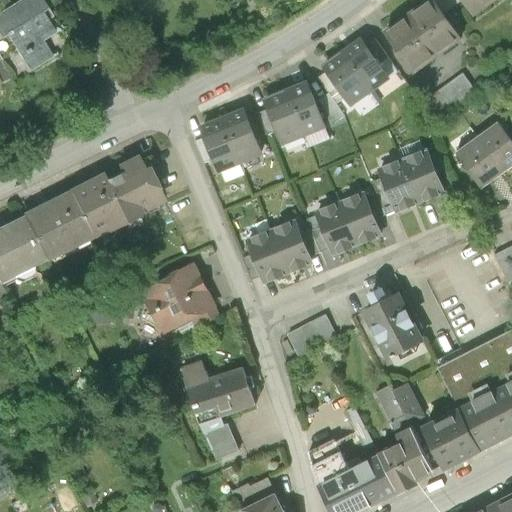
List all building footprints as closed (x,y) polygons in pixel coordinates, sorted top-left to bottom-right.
[(47,0),(30,0),(0,19),(0,39),(11,57),(24,49),(39,71),(57,59),(48,44),(57,38),(45,19),(55,12),(47,0)] [(462,29),(440,0),(423,0),(384,30),(412,66),(462,29)] [(496,0),(463,0),(475,16),(496,0)] [(364,47),(346,60),(369,92),(387,78),(364,47)] [(348,107),(369,92),(346,60),(325,75),(348,107)] [(445,86),(455,104),(479,91),(469,73),(445,86)] [(310,86),(288,95),(305,135),(327,126),(310,86)] [(305,135),(288,95),(266,104),(283,144),(305,135)] [(249,116),(229,124),(244,160),(264,152),(249,116)] [(480,132),(508,170),(511,167),(511,131),(501,117),(480,132)] [(244,160),(229,124),(209,133),(224,169),(244,160)] [(508,170),(480,132),(459,147),(486,186),(508,170)] [(405,154),(424,201),(452,189),(433,143),(405,154)] [(168,197),(142,147),(104,166),(130,216),(168,197)] [(424,201),(405,154),(378,165),(387,187),(396,209),(397,212),(424,201)] [(130,216),(104,166),(67,185),(92,235),(130,216)] [(92,235),(67,185),(0,218),(0,280),(0,281),(92,235)] [(341,196),(360,243),(387,233),(380,216),(371,194),(368,186),(341,196)] [(387,187),(371,194),(380,216),(396,209),(387,187)] [(360,243),(341,196),(315,207),(322,223),(331,247),(334,254),(360,243)] [(273,226),(292,272),(318,262),(314,253),(305,230),(299,215),(273,226)] [(331,247),(322,223),(305,230),(314,253),(331,247)] [(292,272),(273,226),(247,236),(254,252),(263,275),(266,283),(292,272)] [(511,247),(497,254),(510,285),(511,283),(511,247)] [(263,275),(254,252),(242,257),(251,280),(263,275)] [(194,260),(139,289),(143,297),(138,300),(157,337),(190,320),(195,329),(223,314),(194,260)] [(429,337),(402,287),(363,308),(390,357),(429,337)] [(338,337),(326,314),(287,334),(298,357),(338,337)] [(511,328),(443,364),(462,401),(511,375),(511,328)] [(203,357),(181,365),(200,423),(256,405),(242,364),(209,375),(203,357)] [(511,375),(462,401),(486,447),(511,433),(511,375)] [(462,401),(424,421),(448,466),(486,447),(462,401)] [(208,424),(220,460),(244,452),(232,416),(208,424)] [(401,437),(379,449),(400,489),(438,469),(413,422),(398,430),(401,437)] [(379,449),(348,464),(370,505),(400,489),(379,449)] [(335,511),(355,511),(370,505),(348,464),(319,480),(335,511)] [(290,511),(279,488),(242,506),(245,511),(290,511)] [(511,511),(511,491),(488,504),(492,511),(511,511)]
